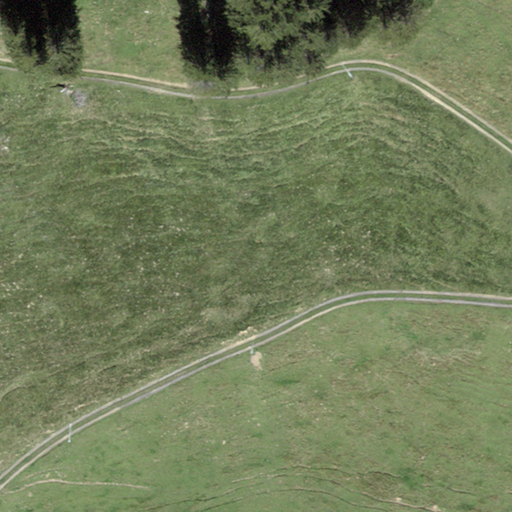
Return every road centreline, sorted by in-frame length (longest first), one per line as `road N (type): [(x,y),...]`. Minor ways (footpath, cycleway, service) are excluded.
road 1 (track): [(0,483),(87,420),(340,301),(386,295),(511,303)]
road 2 (track): [(511,148),(419,83),(378,66),(209,93),(0,62)]
